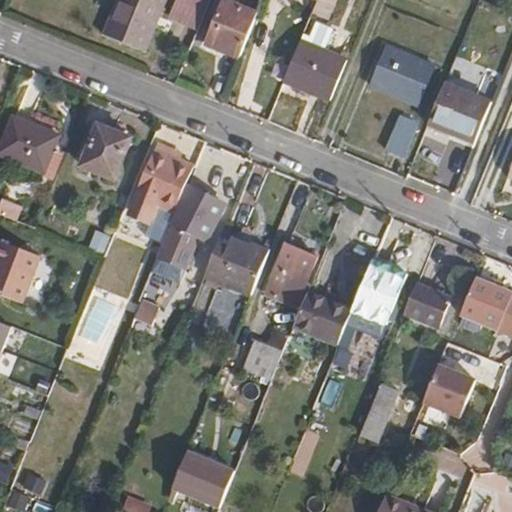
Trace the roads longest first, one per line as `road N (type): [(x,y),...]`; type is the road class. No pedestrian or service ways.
road 1 (residential): [(0,35),(511,239)]
road 2 (unknown): [(316,161),(384,0)]
road 3 (unknown): [(511,84),(453,215)]
